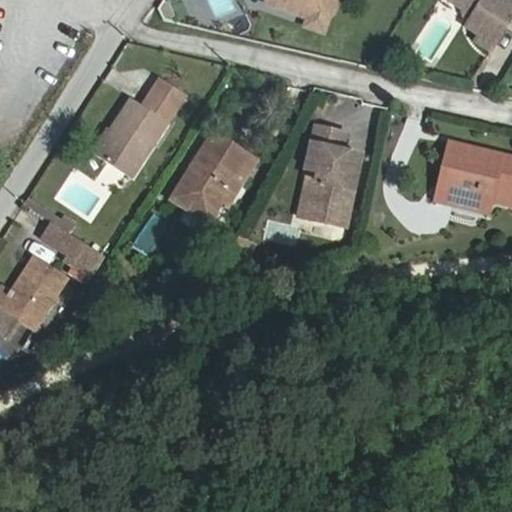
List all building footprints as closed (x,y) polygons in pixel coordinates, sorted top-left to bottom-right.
[(269,0),(273,6),(313,20),(310,28),(328,34),(334,17),(338,16),(341,5),(339,1),(339,0),(269,0)] [(511,0),(459,0),(468,6),(477,12),(470,22),(483,31),(479,37),(494,46),(511,18),(511,0)] [(133,179),(187,95),(162,79),(144,106),(133,99),(112,130),(110,129),(94,153),(133,179)] [(344,152),(348,134),(317,128),(314,145),(344,152)] [(259,162),(215,134),(174,199),(212,223),(237,183),(243,187),(259,162)] [(511,157),(452,143),(440,190),(492,203),(493,201),(511,205),(511,157)] [(308,218),(348,227),(363,156),(344,152),(314,145),(308,170),(318,172),(308,218)] [(29,200),(26,205),(54,224),(64,230),(69,233),(75,225),(64,217),(61,221),(29,200)] [(64,230),(54,224),(44,240),(77,261),(73,267),(89,277),(103,255),(69,233),(64,230)] [(255,244),(240,237),(227,262),(242,269),(255,244)] [(34,241),(28,251),(46,263),(53,253),(34,241)] [(36,257),(2,311),(16,320),(35,332),(69,278),(36,257)] [(16,320),(2,311),(0,313),(0,333),(6,337),(16,320)]
